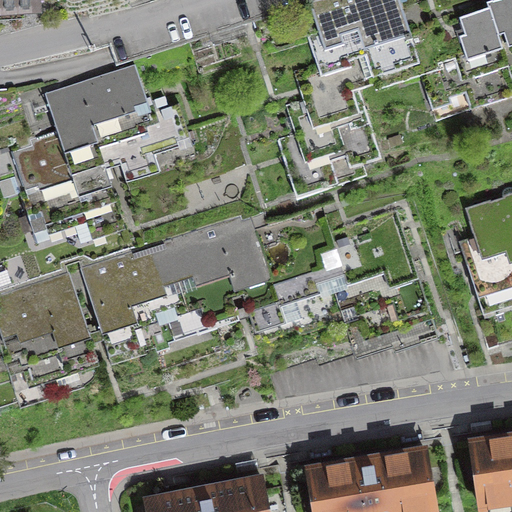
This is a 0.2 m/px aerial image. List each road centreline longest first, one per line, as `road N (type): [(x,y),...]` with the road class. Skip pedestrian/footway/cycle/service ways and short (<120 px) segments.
road 1 (residential): [(511,402),(60,473)]
road 2 (residential): [(0,56),(217,0)]
